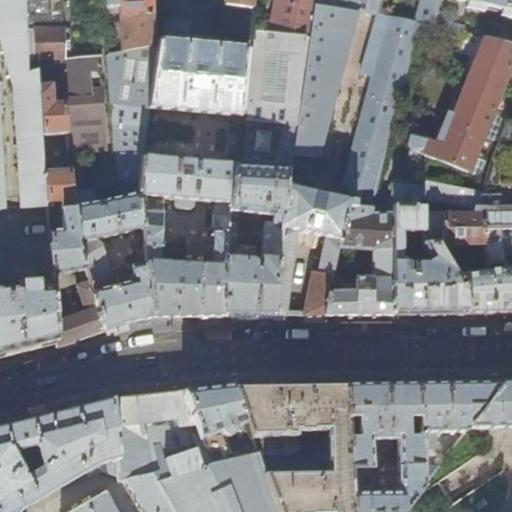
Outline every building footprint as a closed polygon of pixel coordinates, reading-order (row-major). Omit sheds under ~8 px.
[(0,187),(0,38),(13,90),(21,209),(46,208),(46,204),(44,174),(42,136),(39,79),(38,69),(30,72),(29,59),(27,0),(0,0),(0,209),(1,210),(0,187)] [(64,59),(63,28),(34,28),(34,21),(61,21),(60,0),(27,0),(29,59),(61,59),(64,103),(66,135),(67,155),(107,152),(105,116),(103,116),(102,104),(104,104),(102,90),(89,91),(88,71),(102,70),(101,56),(64,59)] [(151,0),(107,0),(107,7),(122,7),(122,14),(152,14),(151,0)] [(262,32),(256,32),(242,167),(233,166),(233,168),(222,267),(222,318),(227,318),(270,318),(280,229),(279,229),(285,179),(285,171),(288,171),(291,154),(295,126),(291,126),(303,37),(308,37),(313,4),(326,6),(327,0),(273,0),(269,24),(264,23),(262,32)] [(225,0),(225,5),(250,8),(250,0),(225,0)] [(418,0),(413,18),(432,24),(438,0),(418,0)] [(511,0),(444,0),(466,5),(464,11),(483,15),(484,13),(485,9),(498,13),(501,14),(500,19),(511,22),(511,0)] [(316,162),(357,14),(325,8),(326,6),(313,4),(308,37),(295,126),(291,154),(316,162)] [(152,24),(152,14),(122,14),(108,15),(109,53),(110,54),(153,45),(152,24)] [(248,30),(249,16),(240,15),(239,29),(248,30)] [(368,211),(420,25),(389,19),(342,186),(352,189),(350,196),(363,199),(363,203),(347,203),(289,190),(291,179),(285,179),(279,229),(280,229),(270,318),(286,316),(286,314),(285,314),(285,312),(283,312),(294,233),(324,239),(319,260),(313,259),(302,313),(299,313),(299,314),(298,314),(298,316),(324,315),(328,294),(338,248),(346,210),(368,211)] [(238,117),(245,48),(159,40),(158,44),(149,110),(238,117)] [(467,176),(511,66),(511,46),(484,40),(443,147),(410,139),(407,148),(410,153),(410,156),(408,162),(415,163),(417,157),(426,159),(467,176)] [(117,182),(130,182),(130,197),(71,207),(74,244),(95,309),(103,331),(128,323),(132,322),(150,319),(137,197),(142,159),(149,110),(158,44),(153,45),(110,54),(112,81),(117,182)] [(66,135),(64,103),(51,104),(50,79),(39,79),(42,136),(66,135)] [(511,121),(508,120),(489,169),(492,170),(489,198),(479,195),(473,210),(482,212),(482,232),(496,232),(498,242),(497,242),(500,258),(511,257),(511,121)] [(189,319),(222,318),(222,267),(233,168),(142,159),(137,197),(150,319),(189,319)] [(95,309),(74,244),(71,207),(69,173),(44,174),(46,204),(59,203),(61,234),(47,234),(48,251),(47,252),(49,276),(78,272),(81,284),(75,286),(83,312),(95,309)] [(482,232),(482,212),(473,210),(479,195),(423,185),(422,189),(419,200),(471,211),(471,215),(421,215),(421,234),(421,239),(421,247),(433,247),(434,248),(481,247),(484,273),(471,274),(471,271),(467,269),(457,271),(455,268),(452,267),(448,271),(450,274),(456,282),(462,295),(462,300),(464,313),(487,313),(511,312),(511,297),(509,298),(502,267),(500,258),(497,242),(482,244),(482,232)] [(416,210),(419,200),(422,189),(393,186),(389,210),(391,209),(416,210)] [(462,295),(456,282),(450,274),(448,271),(434,248),(433,247),(421,247),(421,239),(413,239),(413,248),(419,256),(423,253),(428,261),(424,264),(411,264),(411,275),(406,275),(407,262),(399,262),(399,255),(404,255),(404,242),(399,242),(399,234),(421,234),(421,215),(421,211),(416,211),(416,210),(391,209),(391,217),(391,253),(391,254),(390,315),(415,314),(464,313),(462,300),(462,295)] [(391,253),(391,217),(369,217),(368,211),(346,210),(338,248),(372,251),(391,253)] [(390,315),(391,254),(391,253),(372,251),(371,280),(364,280),(364,275),(355,275),(355,287),(346,287),(341,289),(341,294),(328,294),(324,315),(324,317),(331,317),(390,317),(390,315)] [(511,297),(511,267),(502,267),(509,298),(511,297)] [(0,274),(0,356),(49,344),(55,343),(53,317),(50,287),(35,288),(35,283),(0,285),(0,274)] [(103,331),(95,309),(83,312),(73,316),(72,312),(53,317),(55,343),(56,347),(85,337),(103,331)] [(511,382),(500,383),(465,430),(511,429),(511,382)] [(465,430),(500,383),(449,384),(416,384),(416,410),(420,410),(420,420),(420,439),(420,458),(425,458),(425,450),(431,450),(433,448),(433,434),(462,434),(465,430)] [(406,440),(406,420),(420,420),(420,410),(416,410),(416,384),(379,385),(343,385),(345,420),(356,420),(356,440),(346,440),(349,479),(370,478),(368,442),(394,441),(396,496),(349,496),(350,511),(403,511),(421,489),(420,469),(420,458),(420,439),(406,440)] [(245,425),(248,433),(294,434),(325,434),(327,475),(263,475),(277,511),(350,511),(349,496),(349,479),(346,440),(345,420),(343,385),(316,386),(231,387),(245,425)] [(213,389),(182,393),(208,467),(229,461),(221,440),(223,438),(228,438),(232,435),(233,432),(233,429),(245,425),(231,387),(213,389)] [(119,400),(110,401),(112,419),(118,419),(120,437),(114,438),(117,478),(118,482),(124,481),(150,475),(171,511),(277,511),(263,475),(256,456),(255,454),(243,457),(229,461),(208,467),(182,393),(150,396),(119,400)] [(120,437),(118,419),(112,419),(110,401),(0,428),(0,511),(19,511),(85,474),(87,478),(99,472),(99,473),(117,478),(114,438),(120,437)] [(294,434),(248,433),(249,438),(255,454),(256,456),(295,456),(294,434)] [(243,457),(255,454),(249,438),(239,442),(243,457)] [(421,489),(436,469),(436,468),(420,469),(421,489)] [(171,511),(150,475),(124,481),(142,511),(171,511)] [(113,511),(102,494),(70,511),(113,511)]
